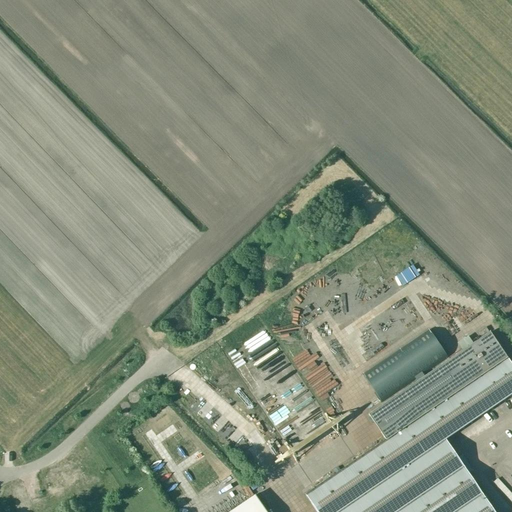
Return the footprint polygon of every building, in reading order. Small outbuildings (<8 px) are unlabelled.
[(446,322),(452,330),(460,324),(454,316),(446,322)] [(486,327),(477,333),(480,338),(490,332),(486,327)] [(382,402),(448,357),(429,329),(363,374),(382,402)] [(511,393),(511,365),(490,332),(425,376),(369,414),(385,440),(305,494),(317,511),(493,511),(444,440),(511,393)] [(266,438),(277,456),(330,425),(331,417),(328,416),(323,408),(336,410),(330,400),(324,399),(321,402),(320,407),(293,423),(287,422),(287,419),(294,415),(290,414),(291,408),(311,396),(308,392),(301,396),(300,401),(297,395),(279,405),(274,396),(261,404),(277,430),(274,432),(263,413),(252,419),(263,437),(266,438)] [(158,431),(178,413),(167,401),(147,419),(158,431)] [(126,431),(135,443),(142,439),(133,426),(126,431)] [(307,445),(301,448),(304,455),(310,452),(307,445)] [(493,482),(511,501),(511,493),(497,478),(493,482)] [(265,511),(255,496),(230,511),(265,511)]
